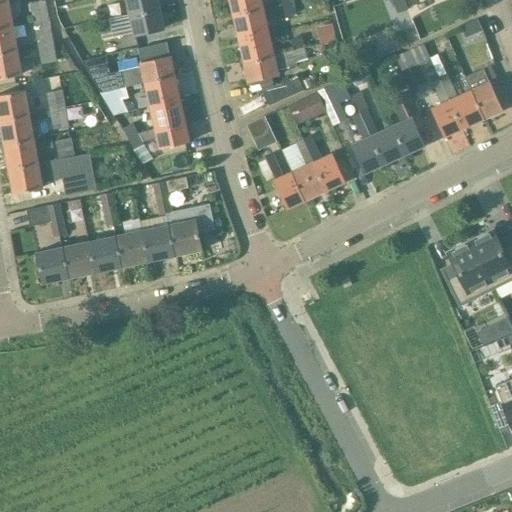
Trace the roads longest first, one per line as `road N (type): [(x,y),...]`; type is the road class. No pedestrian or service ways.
road 1 (residential): [(267,270),(224,148),(191,0)]
road 2 (residential): [(267,270),(511,145)]
road 3 (residential): [(6,329),(199,294),(267,270)]
road 4 (residential): [(267,270),(383,511)]
road 5 (residential): [(511,468),(398,511)]
